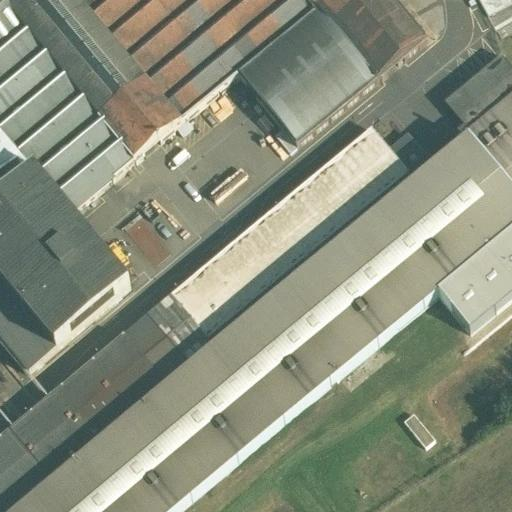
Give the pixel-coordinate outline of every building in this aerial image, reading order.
[(0,0),(0,210),(33,182),(69,226),(72,223),(240,83),(300,155),(428,48),(387,0),(0,0)] [(511,0),(479,0),(491,21),(511,8),(511,0)] [(511,74),(503,63),(447,110),(468,136),(471,138),(511,104),(511,74)] [(430,166),(206,349),(210,353),(18,511),(186,511),(440,303),(511,242),(511,104),(471,138),(468,136),(438,159),(430,166)] [(376,140),(0,447),(0,511),(18,511),(210,353),(206,349),(430,166),(409,140),(390,155),(376,140)] [(33,182),(0,210),(0,342),(30,379),(132,295),(72,223),(69,226),(33,182)] [(511,242),(440,303),(472,341),(511,308),(511,242)] [(0,387),(20,374),(13,363),(8,366),(0,352),(0,387)] [(415,421),(407,428),(426,452),(434,446),(415,421)]
